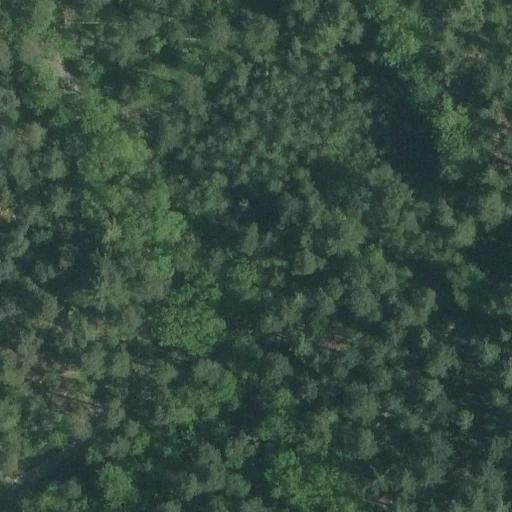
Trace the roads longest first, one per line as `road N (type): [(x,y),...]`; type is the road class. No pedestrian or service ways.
road 1 (unclassified): [(332,511),(14,0)]
road 2 (track): [(0,490),(267,309),(303,304),(426,330),(452,322),(476,292),(511,277)]
